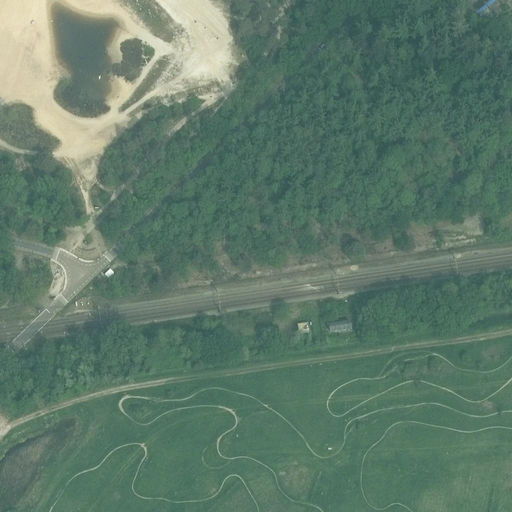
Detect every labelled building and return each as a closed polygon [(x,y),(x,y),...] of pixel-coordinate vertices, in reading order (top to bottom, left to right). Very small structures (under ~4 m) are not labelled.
[(511,0),(464,0),(467,3),(476,14),(477,14),(476,13),(490,0),(511,0)] [(507,167),(493,154),(483,164),(497,178),(507,167)] [(108,273),(105,275),(109,279),(111,276),(114,274),(110,271),(108,273)] [(297,326),(299,334),(309,333),(308,324),(297,326)] [(329,327),(330,334),(350,330),(349,324),(329,327)]
